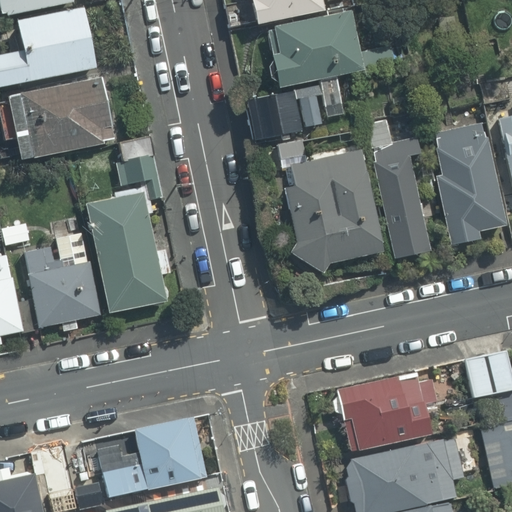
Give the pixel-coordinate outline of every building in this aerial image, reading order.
[(6,13),(7,16),(73,2),(72,0),(0,0),(0,10),(1,14),(6,13)] [(250,0),(255,24),(323,11),(321,0),(250,0)] [(226,5),(229,27),(254,22),(250,1),(226,5)] [(0,87),(96,68),(84,8),(17,21),(23,51),(0,55),(0,87)] [(319,80),(335,76),(335,75),(394,63),(390,46),(359,52),(351,11),(273,27),(274,30),(268,31),(273,55),(271,55),(272,62),(268,67),(270,78),(277,82),(278,88),(319,80)] [(438,19),(441,33),(456,30),(453,16),(438,19)] [(16,137),(21,161),(104,143),(104,141),(114,139),(101,77),(7,97),(8,102),(0,103),(0,122),(4,140),(16,137)] [(319,85),(245,101),(253,141),(281,135),(282,141),(290,139),(289,134),(301,131),(295,100),(298,99),(305,128),(321,124),(315,97),(321,95),(327,119),(343,116),(335,80),(319,83),(319,85)] [(511,116),(495,120),(511,198),(511,99),(511,100),(511,104),(511,116)] [(390,143),(386,120),(366,124),(374,161),(371,162),(391,258),(428,251),(408,156),(419,153),(416,137),(390,143)] [(434,176),(448,245),(478,239),(476,232),(504,226),(486,138),(483,138),(481,124),(433,134),(436,148),(434,148),(440,175),(434,176)] [(83,203),(106,314),(166,302),(161,275),(170,272),(166,252),(156,255),(147,214),(155,212),(152,199),(161,197),(148,137),(113,145),(122,188),(110,190),(112,197),(83,203)] [(290,252),(322,273),(328,262),(381,251),(360,150),(306,160),(302,140),(277,145),(282,168),(290,166),(294,185),(294,186),(285,188),(296,241),(290,252)] [(424,194),(433,192),(430,178),(421,180),(424,194)] [(2,229),(5,245),(30,241),(27,224),(2,229)] [(16,303),(22,333),(40,329),(40,328),(62,323),(63,331),(77,328),(75,320),(100,315),(89,262),(87,262),(82,233),(55,239),(59,260),(54,261),(51,247),(24,252),(28,273),(26,274),(31,300),(16,303)] [(0,344),(1,344),(0,337),(0,336),(22,332),(11,278),(10,278),(5,255),(0,256),(0,344)] [(491,393),(497,420),(511,416),(511,386),(504,351),(465,359),(473,397),(491,393)] [(416,382),(414,373),(335,390),(336,394),(330,400),(333,412),(341,413),(349,451),(356,449),(356,450),(430,434),(423,403),(435,400),(430,379),(416,382)] [(476,401),(478,411),(491,407),(489,398),(476,401)] [(207,473),(193,416),(132,430),(137,451),(120,455),(117,443),(94,449),(105,497),(207,473)] [(511,416),(480,424),(493,488),(511,483),(511,416)] [(354,511),(384,511),(426,504),(425,503),(455,497),(452,479),(462,477),(454,437),(349,458),(349,460),(345,468),(346,476),(344,480),(349,501),(352,503),(354,511)] [(42,511),(34,473),(32,474),(27,472),(11,475),(9,468),(0,469),(0,511),(42,511)] [(73,485),(78,509),(103,505),(98,480),(73,485)] [(222,511),(222,510),(225,504),(223,494),(218,492),(217,487),(156,499),(155,492),(141,495),(143,503),(118,509),(118,511),(222,511)] [(449,511),(448,501),(394,511),(449,511)]
